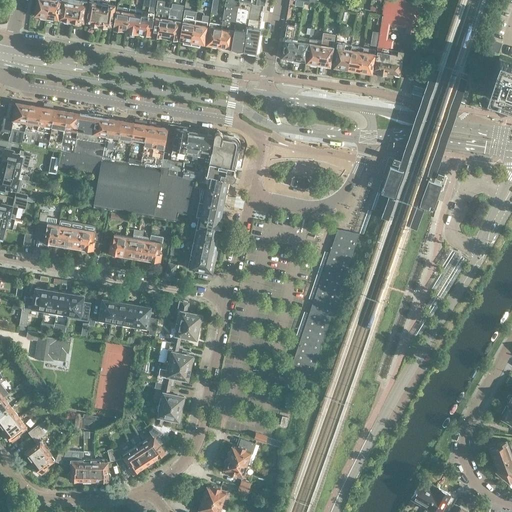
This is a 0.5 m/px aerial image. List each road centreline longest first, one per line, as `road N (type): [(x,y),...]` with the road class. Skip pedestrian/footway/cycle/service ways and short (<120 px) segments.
road 1 (tertiary): [(335,511),(511,187)]
road 2 (residential): [(1,80),(242,126),(262,139),(250,196)]
road 3 (primary): [(5,64),(231,105),(280,128)]
road 4 (primary): [(269,96),(8,50)]
road 5 (residential): [(267,78),(11,36)]
road 6 (residential): [(229,296),(0,251)]
road 7 (residential): [(489,132),(453,110),(267,78)]
road 8 (residential): [(149,490),(182,464),(201,430),(229,296)]
road 9 (residential): [(511,503),(477,485),(462,443),(511,345)]
road 10 (residential): [(149,490),(121,500),(46,498),(31,494),(0,454)]
road 11 (unclassified): [(250,196),(304,207),(329,202),(354,178),(369,138)]
road 12 (primary): [(369,138),(416,134),(511,151)]
road 13 (primary): [(489,132),(362,106)]
